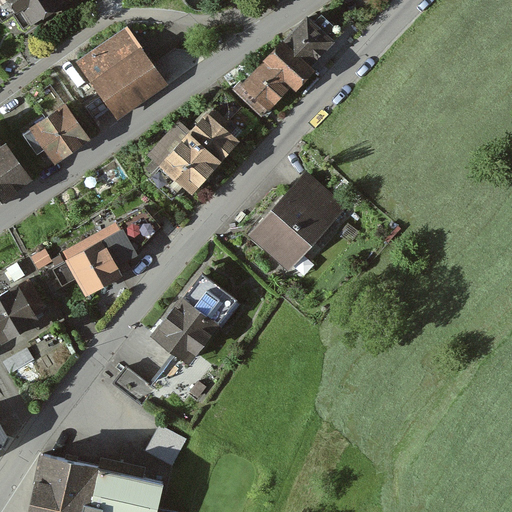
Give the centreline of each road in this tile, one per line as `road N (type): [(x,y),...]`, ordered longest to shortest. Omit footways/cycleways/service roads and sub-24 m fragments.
road 1 (tertiary): [(411,0),(225,200),(71,387),(6,480)]
road 2 (tertiary): [(0,219),(277,22)]
road 3 (residential): [(0,98),(123,15),(269,14),(277,22)]
